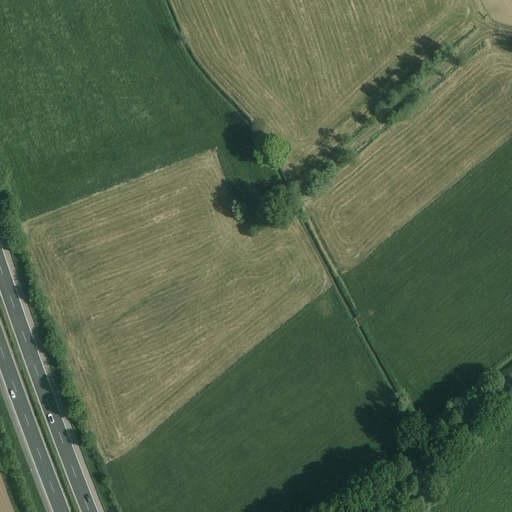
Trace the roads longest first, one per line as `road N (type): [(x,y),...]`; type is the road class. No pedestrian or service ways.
road 1 (track): [(511,33),(477,37),(246,230)]
road 2 (motorway): [(87,511),(0,271)]
road 3 (track): [(355,511),(511,378)]
road 4 (motorway): [(0,338),(64,511)]
